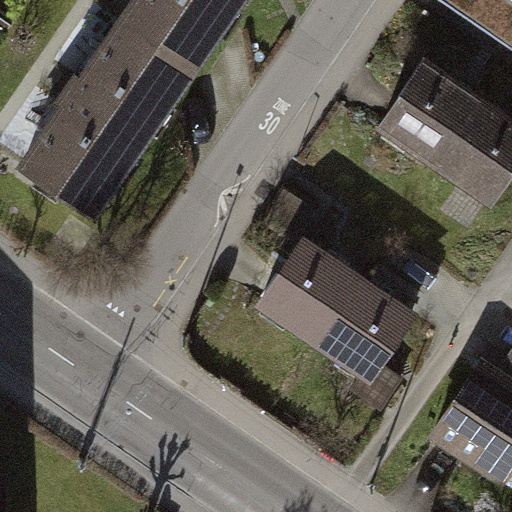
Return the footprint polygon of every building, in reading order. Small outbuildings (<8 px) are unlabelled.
[(139,0),(127,18),(196,64),(240,0),(139,0)] [(443,0),(486,29),(506,0),(443,0)] [(511,0),(506,0),(486,29),(511,47),(511,0)] [(127,18),(27,165),(97,212),(196,64),(127,18)] [(483,100),(425,62),(383,124),(442,162),(483,100)] [(511,169),(511,119),(483,100),(442,162),(493,197),(511,169)] [(360,276),(306,239),(265,299),(319,336),(360,276)] [(415,314),(360,276),(319,336),(374,373),(415,314)] [(511,469),(511,382),(483,363),(437,431),(506,478),(511,469)]
